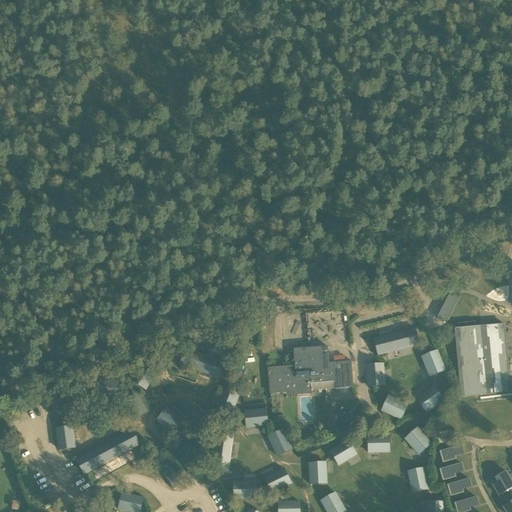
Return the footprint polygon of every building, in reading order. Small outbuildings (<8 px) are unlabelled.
[(438,319),(442,321),(446,322),(446,323),(457,301),(453,299),(450,297),(438,319)] [(511,390),(511,378),(510,379),(505,325),(456,330),(462,395),(511,390)] [(374,339),(378,355),(418,344),(414,329),(374,339)] [(329,364),(328,348),(328,347),(294,350),(296,366),(268,368),(270,394),(286,393),(285,385),(336,381),(337,389),(353,387),(351,362),(329,364)] [(185,349),(180,363),(219,377),(224,362),(185,349)] [(422,357),(430,376),(444,370),(436,351),(422,357)] [(143,361),(132,379),(145,387),(156,370),(143,361)] [(382,363),(367,365),(368,385),(384,384),(382,363)] [(117,381),(98,375),(93,390),(113,396),(117,381)] [(433,385),(416,397),(425,410),(442,398),(433,385)] [(64,388),(52,405),(65,414),(77,397),(64,388)] [(223,388),(216,407),(230,413),(238,393),(223,388)] [(122,403),(134,420),(147,412),(136,394),(122,403)] [(389,396),(382,411),(401,419),(408,405),(389,396)] [(167,408),(157,421),(173,434),(183,421),(167,408)] [(244,412),(246,428),(267,425),(265,410),(244,412)] [(274,417),(274,427),(285,426),(284,416),(274,417)] [(56,429),(59,449),(75,447),(72,427),(56,429)] [(432,444),(418,427),(407,436),(404,439),(410,445),(419,455),(432,444)] [(131,429),(76,459),(83,472),(138,443),(131,429)] [(233,431),(218,429),(212,470),(228,472),(233,431)] [(283,430),(269,437),(278,455),(292,449),(283,430)] [(440,443),(449,442),(448,432),(438,433),(440,443)] [(368,453),(390,453),(390,435),(367,435),(368,453)] [(358,455),(348,439),(329,451),(339,467),(358,455)] [(442,459),(455,456),(464,453),(462,446),(440,452),(442,459)] [(308,463),(310,485),(327,484),(326,462),(308,463)] [(161,470),(174,490),(184,483),(171,463),(161,470)] [(440,470),(442,477),(455,473),(464,471),(462,464),(440,470)] [(424,467),(407,471),(412,493),(429,490),(424,467)] [(283,469),(264,478),(271,492),(290,483),(283,469)] [(511,482),(506,472),(496,478),(498,482),(493,485),(499,495),(511,487),(511,482)] [(469,479),(448,485),(450,493),(463,489),(472,487),(469,479)] [(254,482),(233,483),(234,499),(254,498),(254,482)] [(123,493),(119,508),(134,511),(139,511),(143,498),(123,493)] [(335,493),(322,501),(327,511),(344,511),(346,511),(335,493)] [(455,504),(457,511),(470,507),(479,505),(477,498),(455,504)] [(278,511),(300,511),(300,501),(278,501),(278,511)] [(444,511),(445,502),(427,501),(426,511),(444,511)] [(511,511),(511,501),(503,507),(506,511),(511,511)]
